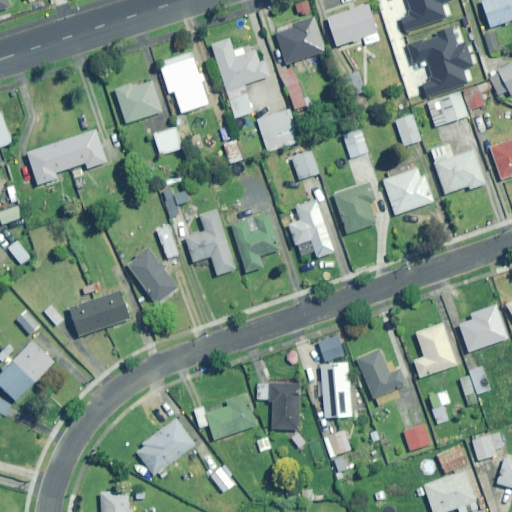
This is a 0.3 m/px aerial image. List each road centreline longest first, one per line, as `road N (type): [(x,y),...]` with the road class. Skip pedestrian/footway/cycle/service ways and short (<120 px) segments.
road 1 (residential): [(50,511),(68,453),(120,390),(161,368),(511,243)]
road 2 (residential): [(0,59),(182,0)]
